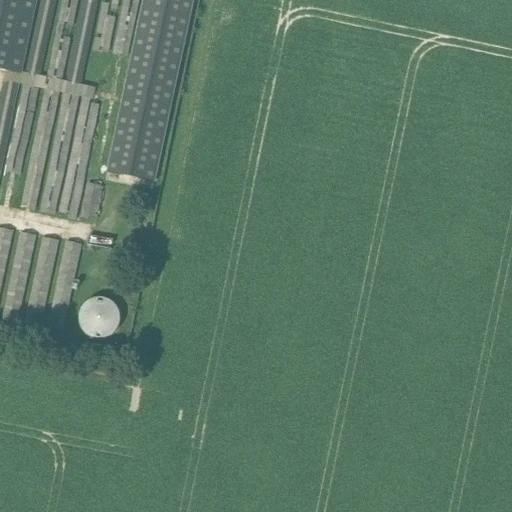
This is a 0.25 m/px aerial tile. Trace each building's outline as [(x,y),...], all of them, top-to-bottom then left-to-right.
[(119,105),(120,93),(138,0),(123,0),(105,90),(101,90),(119,0),(101,0),(85,86),(82,85),(98,0),(82,0),(66,82),(62,81),(78,0),(61,0),(46,77),(41,77),(56,0),(40,0),(25,77),(6,73),(5,80),(3,80),(0,96),(0,178),(19,84),(22,86),(0,190),(0,202),(14,206),(38,88),(44,89),(20,207),(35,211),(59,93),(62,94),(39,212),(55,215),(78,98),(81,99),(57,217),(76,221),(99,101),(102,102),(79,222),(97,225),(119,105)] [(0,0),(0,70),(22,75),(37,0),(0,0)] [(193,0),(144,0),(108,173),(155,183),(193,0)] [(0,294),(12,231),(0,228),(0,294)] [(1,320),(18,324),(35,237),(18,234),(1,320)] [(23,326),(40,329),(58,242),(42,239),(23,326)] [(47,330),(64,333),(81,245),(64,243),(47,330)] [(81,312),(79,320),(81,328),(85,334),(92,339),(100,340),(107,339),(114,334),(118,328),(120,320),(118,312),(114,306),(107,301),(100,300),(92,301),(85,306),(81,312)]
